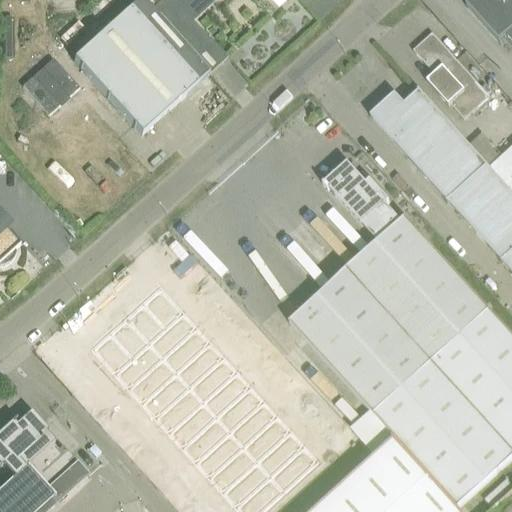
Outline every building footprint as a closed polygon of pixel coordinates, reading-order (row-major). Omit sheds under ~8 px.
[(163,0),(150,12),(207,77),(227,59),(192,23),(217,0),(264,0),(269,4),(275,11),(282,5),(287,0),(163,0)] [(511,0),(475,0),(467,8),(501,46),(506,40),(511,46),(511,0)] [(142,138),(199,86),(131,11),(74,63),(142,138)] [(428,84),(462,122),(489,98),(433,36),(414,53),(435,77),(428,84)] [(49,118),(80,90),(54,61),(23,88),(49,118)] [(371,119),(385,133),(511,273),(511,195),(489,170),(419,93),(418,93),(419,94),(406,107),(396,96),(371,119)] [(511,149),(489,170),(511,195),(511,149)] [(379,245),(290,326),(395,442),(419,468),(457,509),(459,507),(511,459),(511,337),(490,313),(406,221),(402,225),(386,207),(390,203),(371,182),(367,186),(348,165),(333,179),(325,187),(336,198),(363,228),(379,245)] [(3,222),(0,218),(0,267),(1,268),(5,267),(9,265),(13,262),(15,258),(16,254),(15,252),(21,247),(0,225),(3,222)] [(262,511),(318,462),(160,288),(92,350),(238,511),(262,511)] [(28,467),(54,445),(55,444),(47,435),(49,433),(32,413),(17,427),(13,423),(6,430),(0,434),(0,467),(1,468),(3,467),(14,479),(15,479),(28,467)] [(395,442),(317,511),(463,511),(459,507),(457,509),(419,468),(395,442)] [(54,445),(28,467),(50,493),(79,466),(62,448),(59,451),(54,445)] [(0,511),(40,511),(55,499),(50,493),(28,467),(15,479),(14,479),(11,482),(12,482),(0,492),(0,511)]
